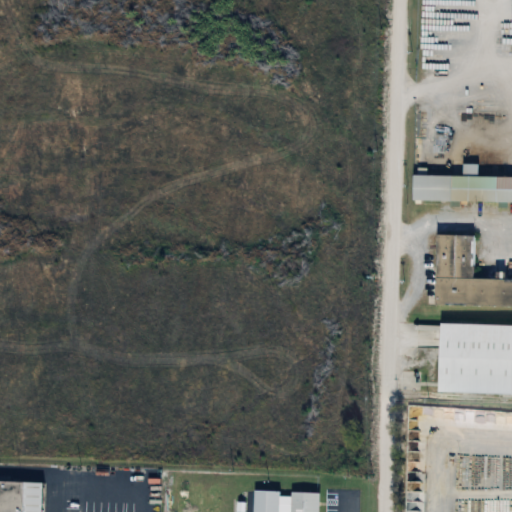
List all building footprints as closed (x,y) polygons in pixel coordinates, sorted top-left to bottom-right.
[(511,176),(411,175),(410,201),(511,202),(511,176)] [(434,234),(433,307),(511,307),(511,280),(470,280),(471,235),(434,234)] [(511,325),(437,322),(435,391),(511,393),(511,325)] [(0,481),(0,511),(38,511),(40,483),(0,481)] [(317,511),(318,493),(253,491),(252,511),(317,511)]
